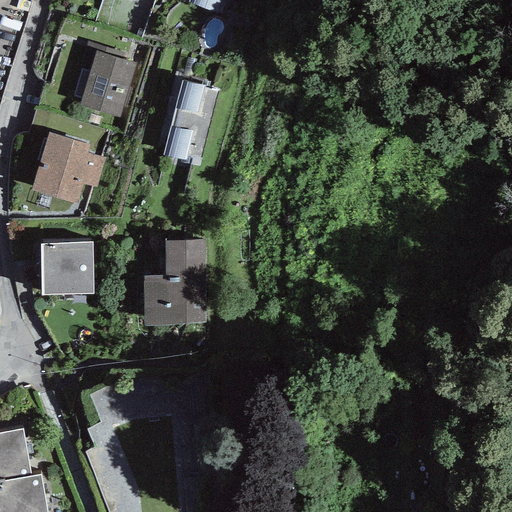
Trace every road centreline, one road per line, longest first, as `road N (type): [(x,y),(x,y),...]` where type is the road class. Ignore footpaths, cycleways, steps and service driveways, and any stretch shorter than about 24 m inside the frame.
road 1 (residential): [(0,169),(9,103),(41,0)]
road 2 (residential): [(0,377),(20,345),(0,231)]
